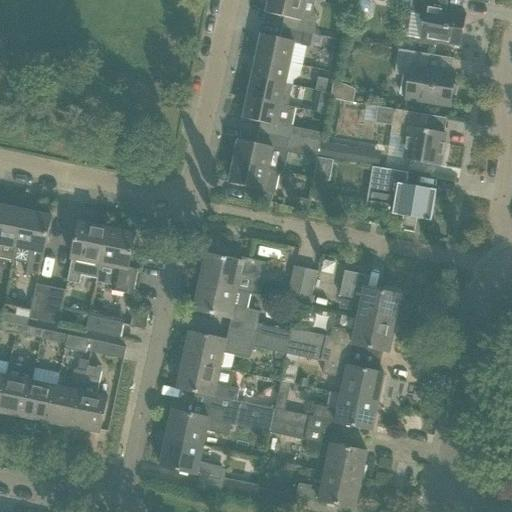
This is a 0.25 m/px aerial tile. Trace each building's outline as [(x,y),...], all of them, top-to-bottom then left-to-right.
[(269,0),(266,13),(284,17),(282,28),(313,34),(316,22),(312,15),(302,12),(305,0),(269,0)] [(411,0),(409,13),(411,14),(425,16),(421,40),(420,42),(434,45),(434,49),(435,49),(436,42),(460,46),(466,14),(440,10),(442,0),(411,0)] [(347,30),(346,36),(350,41),(357,41),(361,36),(359,29),(353,27),(347,30)] [(310,47),(313,34),(282,28),(280,38),(262,34),(257,56),(290,63),(294,44),(310,47)] [(405,98),(405,99),(450,107),(452,97),(456,95),(458,87),(454,84),(456,74),(428,70),(430,55),(399,50),(395,74),(404,76),(400,95),(405,98)] [(257,56),(253,77),(292,85),(293,80),(300,76),(302,66),(289,64),(290,63),(257,56)] [(253,77),(248,97),(288,106),(292,85),(253,77)] [(325,92),(328,79),(318,77),(315,90),(321,91),(325,92)] [(345,85),(333,83),(330,99),(353,103),(355,90),(345,85)] [(321,91),(317,112),(326,114),(331,94),(325,92),(321,91)] [(248,97),(244,119),(261,123),(258,132),(320,145),(322,133),(292,127),(296,108),(288,106),(248,97)] [(440,166),(444,143),(443,143),(443,144),(440,144),(442,133),(427,130),(429,115),(377,107),(375,122),(392,125),(390,135),(402,137),(400,144),(406,145),(403,160),(440,166)] [(239,140),(234,162),(268,169),(280,171),(283,172),(287,153),(317,159),(320,145),(258,132),(256,144),(239,140)] [(355,148),(352,163),(365,165),(368,150),(355,148)] [(330,181),(333,161),(318,158),(313,179),(330,181)] [(268,170),(268,169),(234,162),(230,183),(246,187),(244,197),(271,203),(273,196),(274,197),(280,172),(268,170)] [(369,190),(383,192),(396,194),(393,214),(403,216),(401,228),(405,229),(404,231),(414,233),(415,232),(411,231),(413,218),(431,221),(436,190),(406,185),(408,173),(387,169),(373,167),(369,190)] [(298,198),(296,208),(306,211),(308,200),(298,198)] [(0,258),(13,261),(22,212),(0,207),(0,258)] [(22,212),(13,261),(29,264),(27,273),(39,276),(47,236),(51,216),(50,216),(50,218),(24,212),(24,211),(23,210),(22,212)] [(97,278),(107,227),(80,222),(67,282),(79,284),(81,275),(97,278)] [(136,233),(107,227),(97,278),(97,279),(97,283),(112,285),(110,290),(133,295),(139,269),(129,267),(136,233)] [(208,256),(202,282),(237,290),(240,276),(263,281),(267,263),(250,259),(242,257),(241,262),(206,254),(206,255),(208,256)] [(287,301),(297,303),(305,269),(294,267),(287,301)] [(297,303),(310,306),(317,271),(305,269),(297,303)] [(345,271),(342,284),(339,298),(362,303),(359,316),(395,324),(394,323),(399,297),(401,297),(401,296),(366,289),(369,277),(345,271)] [(194,309),(194,310),(214,315),(253,323),(259,324),(261,313),(255,311),(248,310),(251,293),(237,290),(202,282),(200,282),(200,283),(202,283),(196,310),(194,309)] [(36,284),(29,319),(44,322),(51,288),(36,284)] [(59,325),(62,310),(66,291),(51,288),(44,322),(59,325)] [(132,310),(130,323),(142,325),(144,313),(132,310)] [(0,330),(16,333),(19,316),(3,313),(0,328),(0,330)] [(19,316),(16,333),(41,339),(42,330),(27,327),(29,319),(19,316)] [(104,319),(89,316),(86,331),(101,334),(120,338),(123,323),(104,319)] [(352,344),(370,348),(389,352),(390,351),(388,351),(393,324),(395,325),(395,324),(359,316),(355,334),(332,329),(330,338),(292,330),(290,342),(349,355),(352,344)] [(291,331),(259,324),(256,335),(275,339),(288,342),(291,331)] [(67,335),(42,330),(41,339),(66,344),(67,335)] [(254,346),(209,337),(189,332),(189,334),(191,334),(185,360),(220,368),(231,370),(234,356),(251,360),(254,346)] [(66,344),(65,349),(86,353),(89,340),(67,335),(66,344)] [(256,335),(254,346),(272,350),(275,339),(256,335)] [(92,340),(90,352),(104,355),(124,359),(126,348),(107,343),(92,340)] [(347,365),(349,355),(290,342),(287,355),(299,358),(323,363),(321,375),(345,381),(342,395),(377,402),(378,403),(378,402),(377,401),(382,375),(384,375),(384,374),(365,370),(347,365)] [(74,427),(86,372),(88,361),(80,360),(77,370),(75,370),(70,391),(56,388),(49,421),(49,423),(50,423),(50,422),(74,427)] [(271,420),(274,409),(240,402),(236,401),(239,390),(230,388),(217,385),(220,368),(185,360),(183,360),(183,361),(185,361),(179,388),(177,387),(177,388),(197,393),(214,396),(212,407),(238,413),(271,420)] [(24,418),(31,382),(34,369),(9,364),(6,377),(0,406),(0,411),(24,416),(24,418)] [(86,372),(74,427),(74,428),(75,429),(75,427),(99,432),(98,434),(100,434),(107,397),(106,397),(106,398),(97,396),(102,370),(88,366),(86,372)] [(56,388),(31,382),(24,418),(25,418),(25,416),(49,421),(56,388)] [(274,409),(271,420),(337,435),(339,423),(353,426),(373,430),(373,429),(371,429),(377,402),(342,395),(339,412),(316,407),(314,418),(312,418),(284,412),(275,410),(274,409)] [(260,431),(268,433),(271,420),(238,413),(212,407),(209,418),(192,415),(172,410),(172,412),(174,412),(168,438),(166,438),(201,446),(204,432),(228,437),(231,425),(236,426),(260,431)] [(325,473),(362,481),(362,480),(360,479),(366,453),(367,454),(368,452),(335,445),(337,435),(271,420),(268,433),(308,441),(306,453),(328,457),(328,460),(325,473)] [(103,426),(102,430),(105,434),(113,435),(117,433),(118,429),(115,425),(107,423),(103,426)] [(160,465),(160,467),(219,480),(222,469),(197,463),(201,446),(166,438),(166,439),(168,439),(162,466),(160,465)] [(362,481),(325,473),(321,490),(299,485),(296,496),(355,508),(356,507),(354,507),(360,481),(362,481)] [(257,485),(243,482),(224,478),(221,492),(254,499),(257,485)] [(292,494),(273,490),(259,487),(259,486),(257,485),(254,499),(290,506),(292,494)]
